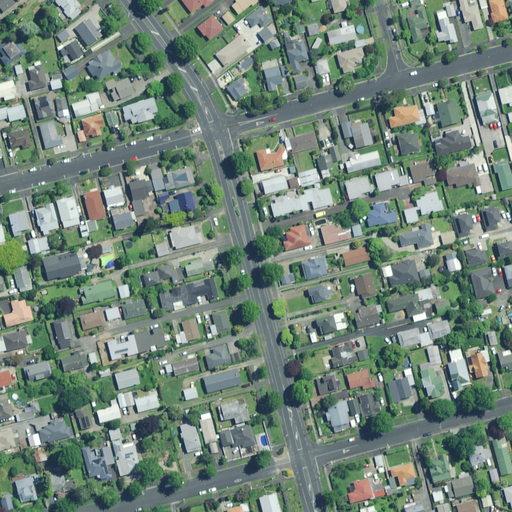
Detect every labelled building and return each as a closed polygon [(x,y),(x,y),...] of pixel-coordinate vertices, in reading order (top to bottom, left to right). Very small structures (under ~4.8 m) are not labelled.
[(0,0),(0,9),(3,14),(15,4),(12,0),(0,0)] [(57,5),(60,8),(61,7),(64,11),(63,12),(67,17),(71,21),(84,10),(74,0),(73,0),(73,1),(72,0),(57,0),(55,2),(57,5)] [(180,0),(191,13),(202,5),(205,9),(216,0),(215,0),(180,0)] [(235,0),(234,1),(236,3),(231,7),(238,16),(251,6),(252,7),(258,2),(256,0),(235,0)] [(348,1),(347,0),(330,0),(330,1),(328,1),(330,9),(332,8),(333,12),(347,9),(345,2),(348,1)] [(470,7),(468,0),(458,0),(464,23),(470,21),(472,31),(482,29),(477,6),(470,7)] [(487,8),(485,0),(478,0),(481,10),(487,8)] [(508,20),(502,0),(494,0),(488,2),(491,14),(490,14),(493,24),(508,20)] [(453,15),(450,4),(444,5),(447,17),(453,15)] [(422,41),(419,30),(428,28),(423,8),(417,9),(418,15),(416,15),(406,18),(413,43),(422,41)] [(228,12),(221,17),(228,26),(235,21),(228,12)] [(197,28),(204,37),(205,36),(209,41),(223,30),(212,16),(197,28)] [(435,34),(437,42),(443,41),(444,43),(449,41),(449,44),(457,42),(452,24),(449,25),(447,18),(438,20),(441,33),(435,34)] [(88,19),(75,29),(89,47),(102,37),(88,19)] [(302,21),(293,23),(296,35),(305,32),(302,21)] [(319,34),(316,24),(306,27),(309,37),(319,34)] [(267,42),(276,36),(268,25),(257,33),(265,44),(267,42)] [(357,39),(353,26),(327,33),(330,46),(357,39)] [(64,30),(55,37),(61,44),(70,38),(64,30)] [(304,75),(299,76),(298,73),(301,72),(299,63),(308,61),(303,37),(293,39),(293,36),(289,37),(287,32),(283,33),(292,77),(293,77),(296,90),(306,88),(304,75)] [(241,34),(215,55),(224,67),(251,46),(241,34)] [(276,36),(267,42),(274,50),(282,44),(276,36)] [(323,41),(317,38),(311,49),(317,52),(323,41)] [(0,56),(0,60),(6,68),(15,62),(12,58),(21,51),(12,40),(1,49),(4,53),(0,56)] [(59,51),(63,58),(68,55),(74,64),(86,56),(75,40),(64,47),(64,48),(59,51)] [(364,40),(355,43),(356,48),(366,46),(364,40)] [(362,48),(337,55),(340,68),(341,68),(343,74),(353,71),(352,68),(356,67),(355,64),(361,63),(360,58),(364,57),(362,48)] [(98,81),(112,73),(114,75),(123,70),(120,63),(117,59),(114,60),(109,51),(93,60),(95,63),(87,67),(93,77),(95,76),(98,81)] [(239,68),(241,70),(242,70),(244,72),(254,64),(249,57),(239,66),(240,67),(239,68)] [(314,62),(317,76),(330,73),(327,60),(314,62)] [(28,81),(30,91),(48,87),(41,62),(34,64),(35,67),(28,69),(31,81),(28,81)] [(23,74),(21,65),(14,67),(16,75),(23,74)] [(73,66),(62,72),(69,82),(79,76),(73,66)] [(267,92),(276,90),(275,86),(282,84),(279,67),(263,70),(267,92)] [(51,77),(52,82),(49,83),(51,90),(61,88),(59,80),(62,79),(61,74),(51,77)] [(241,76),(225,88),(235,101),(251,90),(241,76)] [(135,94),(128,78),(115,84),(113,80),(105,84),(108,91),(109,91),(114,102),(135,94)] [(13,81),(0,84),(0,98),(3,98),(4,101),(8,100),(17,98),(13,81)] [(501,106),(508,104),(509,108),(511,106),(511,86),(497,90),(501,106)] [(475,95),(482,126),(496,123),(495,115),(496,115),(491,91),(475,95)] [(98,112),(96,105),(101,104),(98,93),(91,95),(85,96),(86,101),(72,104),(76,118),(98,112)] [(49,95),(34,99),(39,119),(54,116),(49,95)] [(67,111),(64,99),(55,102),(58,113),(67,111)] [(157,112),(153,99),(122,108),(126,121),(130,120),(132,125),(153,119),(151,114),(157,112)] [(425,106),(427,116),(432,115),(434,124),(440,122),(442,127),(458,123),(453,100),(425,106)] [(9,109),(8,107),(0,108),(0,120),(8,119),(9,122),(26,118),(23,105),(9,109)] [(388,118),(391,128),(414,123),(415,126),(421,125),(416,106),(394,111),(395,116),(388,118)] [(114,113),(105,115),(108,127),(117,125),(114,113)] [(104,127),(101,115),(81,121),(84,131),(77,133),(80,143),(86,141),(84,137),(91,135),(92,138),(101,135),(99,128),(104,127)] [(61,135),(57,136),(54,123),(39,126),(45,150),(57,147),(64,145),(61,135)] [(352,125),(351,123),(350,123),(341,125),(344,139),(353,137),(355,149),(373,145),(368,123),(359,125),(358,123),(352,125)] [(32,147),(26,128),(7,134),(11,149),(14,148),(21,146),(22,150),(32,147)] [(420,152),(417,132),(397,135),(400,155),(405,154),(420,152)] [(314,133),(290,140),(293,154),(318,147),(314,133)] [(271,154),(269,149),(256,152),(261,172),(284,166),(283,161),(288,160),(286,150),(279,146),(275,153),(271,154)] [(342,161),(338,146),(329,149),(331,155),(317,159),(322,179),(330,177),(328,170),(335,168),(333,163),(342,161)] [(381,165),(377,152),(360,157),(359,155),(349,158),(350,162),(345,164),(348,174),(381,165)] [(414,184),(423,182),(424,186),(437,183),(435,176),(431,161),(410,167),(413,179),(414,184)] [(511,188),(511,179),(507,162),(493,166),(495,173),(497,173),(502,191),(511,188)] [(455,184),(456,188),(468,184),(469,187),(472,186),(473,189),(475,188),(478,196),(493,191),(488,174),(478,177),(477,172),(474,173),(472,166),(445,174),(448,186),(455,184)] [(165,191),(194,185),(190,168),(166,174),(166,177),(162,178),(160,169),(150,171),(155,192),(165,190),(165,191)] [(315,170),(298,174),(301,188),(319,184),(315,170)] [(391,186),(399,184),(399,187),(409,184),(406,172),(397,174),(396,171),(375,176),(379,193),(391,190),(391,186)] [(284,177),(262,182),(265,195),(287,190),(284,177)] [(297,178),(288,180),(290,189),(299,187),(297,178)] [(361,194),(370,192),(370,195),(374,194),(373,191),(371,185),(369,185),(367,178),(345,184),(349,200),(362,197),(361,194)] [(133,202),(141,200),(150,198),(148,194),(154,192),(151,180),(145,182),(145,180),(128,184),(133,202)] [(274,219),(284,216),(283,214),(302,209),(302,212),(309,210),(307,204),(311,202),(314,210),(334,205),(330,191),(329,185),(269,201),(274,219)] [(107,209),(113,207),(114,208),(126,205),(123,196),(121,187),(103,191),(107,209)] [(86,226),(88,233),(97,231),(95,221),(106,218),(99,191),(82,195),(89,221),(85,222),(86,226)] [(156,195),(158,206),(165,204),(165,201),(170,200),(169,192),(156,195)] [(195,211),(194,208),(194,205),(197,204),(195,196),(192,196),(191,192),(176,196),(177,200),(167,203),(171,215),(186,211),(187,213),(195,211)] [(420,211),(421,216),(443,210),(441,201),(438,202),(436,193),(415,198),(417,208),(414,209),(404,211),(407,224),(418,222),(416,212),(420,211)] [(64,228),(79,225),(78,219),(80,218),(74,197),(56,202),(61,223),(62,223),(64,228)] [(141,200),(133,202),(131,202),(134,212),(112,217),(115,231),(134,226),(133,224),(136,223),(135,217),(145,215),(141,200)] [(390,212),(388,203),(372,206),(373,211),(365,212),(367,221),(368,227),(397,222),(395,211),(390,212)] [(52,204),(34,210),(38,221),(36,221),(38,227),(39,226),(43,236),(49,234),(48,231),(59,228),(52,204)] [(486,232),(493,231),(492,225),(500,223),(496,207),(480,210),(486,232)] [(12,233),(29,230),(26,217),(29,217),(28,212),(8,216),(12,233)] [(471,215),(454,219),(459,241),(476,237),(471,215)] [(431,234),(436,233),(434,226),(430,227),(429,223),(421,225),(422,230),(399,236),(401,247),(416,244),(418,249),(434,246),(431,234)] [(310,237),(307,225),(290,229),(291,232),(286,234),(288,242),(283,243),(285,252),(312,245),(310,237)] [(361,225),(351,227),(353,238),(363,236),(361,225)] [(86,226),(79,228),(82,238),(88,237),(87,233),(88,233),(86,226)] [(168,232),(172,248),(175,247),(175,250),(203,243),(200,233),(195,235),(193,226),(168,232)] [(336,229),(335,226),(321,229),(325,245),(352,238),(350,232),(346,233),(345,229),(342,230),(341,227),(336,229)] [(453,233),(441,236),(443,245),(455,242),(453,233)] [(28,242),(30,254),(49,251),(46,238),(28,242)] [(511,240),(496,245),(500,256),(511,253),(511,256),(511,240)] [(168,243),(155,246),(158,258),(171,254),(168,243)] [(97,249),(99,256),(112,252),(110,246),(97,249)] [(367,248),(341,255),(345,268),(370,260),(367,248)] [(487,263),(484,250),(481,251),(480,249),(464,253),(467,265),(480,261),(481,265),(487,263)] [(87,270),(84,257),(77,258),(76,253),(65,256),(65,254),(43,260),(47,281),(60,278),(60,279),(80,274),(79,271),(87,270)] [(460,270),(456,253),(444,256),(449,273),(460,270)] [(110,256),(100,258),(102,268),(112,265),(110,256)] [(308,260),(308,262),(301,263),(305,281),(328,276),(325,265),(324,257),(308,260)] [(191,262),(191,264),(185,265),(188,276),(205,272),(202,259),(191,262)] [(213,260),(203,262),(205,271),(215,269),(213,260)] [(417,273),(414,260),(401,263),(401,264),(382,269),(384,278),(389,277),(391,288),(412,282),(413,288),(422,286),(421,281),(431,279),(428,270),(417,273)] [(179,283),(179,281),(184,279),(181,269),(176,270),(175,267),(170,268),(169,265),(156,269),(157,272),(142,275),(145,288),(163,283),(163,280),(171,278),(173,285),(179,283)] [(511,265),(503,268),(508,288),(511,286),(511,265)] [(13,269),(18,288),(19,288),(20,293),(32,290),(26,266),(13,269)] [(496,295),(493,282),(489,283),(488,278),(492,277),(490,268),(470,273),(476,300),(496,295)] [(294,273),(280,277),(283,285),(296,282),(294,273)] [(358,296),(361,296),(362,300),(376,297),(374,289),(371,274),(354,278),(358,296)] [(186,286),(191,305),(198,303),(197,298),(206,295),(208,301),(219,298),(213,278),(200,282),(201,285),(196,287),(195,283),(186,286)] [(116,288),(112,289),(111,282),(79,290),(80,295),(84,294),(85,296),(81,297),(83,305),(99,301),(99,303),(103,302),(103,300),(114,298),(118,297),(116,288)] [(306,289),(309,298),(312,297),(314,304),(330,299),(328,295),(332,294),(328,282),(306,289)] [(127,286),(118,288),(121,300),(130,297),(127,286)] [(191,305),(186,286),(158,293),(163,313),(174,310),(175,312),(185,310),(184,307),(191,305)] [(415,295),(386,303),(389,313),(405,309),(408,319),(412,318),(414,323),(426,319),(423,310),(434,307),(430,289),(417,292),(414,293),(415,295)] [(10,302),(13,312),(2,315),(6,328),(33,320),(29,308),(27,308),(25,300),(18,302),(17,300),(10,302)] [(122,306),(125,320),(146,315),(143,300),(122,306)] [(487,308),(486,301),(476,303),(477,310),(487,308)] [(120,318),(117,307),(105,310),(108,321),(120,318)] [(376,307),(353,313),(357,329),(380,323),(376,307)] [(107,325),(103,311),(79,317),(83,331),(107,325)] [(214,325),(209,327),(212,336),(231,331),(226,311),(212,315),(214,325)] [(347,328),(343,313),(315,321),(321,341),(340,336),(338,331),(347,328)] [(60,349),(70,346),(68,340),(72,339),(67,319),(53,323),(60,349)] [(196,319),(182,322),(184,332),(180,333),(180,335),(175,336),(177,344),(201,339),(196,319)] [(401,349),(420,344),(422,348),(433,344),(432,340),(450,335),(446,320),(396,334),(401,349)] [(133,336),(138,354),(150,351),(149,348),(156,346),(156,349),(165,347),(161,329),(153,331),(154,336),(147,338),(146,333),(133,336)] [(28,344),(33,343),(30,333),(26,334),(25,331),(2,337),(0,337),(0,353),(6,352),(29,347),(28,344)] [(497,345),(494,332),(487,334),(490,346),(497,345)] [(133,336),(129,337),(127,338),(128,342),(117,345),(116,340),(107,343),(112,361),(121,358),(120,356),(127,354),(127,357),(138,354),(133,336)] [(367,350),(366,348),(353,351),(351,341),(337,345),(338,348),(331,349),(333,359),(329,360),(331,369),(334,368),(369,359),(367,350)] [(238,353),(236,353),(230,355),(228,356),(225,346),(212,350),(214,354),(205,356),(209,370),(224,366),(240,361),(238,353)] [(511,370),(511,359),(509,346),(496,350),(501,368),(507,367),(508,372),(511,370)] [(75,356),(61,359),(64,372),(88,366),(83,348),(74,351),(75,356)] [(476,379),(489,375),(485,363),(490,361),(487,351),(470,357),(472,365),(468,367),(470,374),(474,373),(476,379)] [(95,353),(88,355),(90,365),(97,363),(95,353)] [(186,357),(187,360),(165,366),(167,374),(173,372),(174,377),(199,370),(196,360),(195,355),(186,357)] [(439,355),(429,357),(431,366),(441,364),(439,355)] [(447,364),(454,391),(462,389),(461,387),(471,384),(464,360),(447,364)] [(21,382),(27,380),(29,384),(53,377),(48,361),(26,368),(17,371),(21,382)] [(241,385),(237,368),(202,377),(207,394),(241,385)] [(111,376),(109,369),(98,372),(100,378),(111,376)] [(404,371),(405,376),(394,378),(394,381),(387,383),(393,404),(400,402),(399,400),(412,397),(409,386),(415,385),(411,369),(404,371)] [(438,391),(445,390),(444,386),(446,385),(445,376),(435,378),(433,369),(420,372),(423,389),(425,388),(427,397),(431,396),(431,399),(440,397),(438,391)] [(136,370),(114,375),(118,390),(140,385),(136,370)] [(347,376),(350,389),(362,386),(363,390),(374,387),(369,370),(347,376)] [(12,385),(8,371),(0,372),(0,391),(5,390),(4,387),(12,385)] [(328,394),(327,391),(336,389),(336,391),(342,390),(340,380),(336,381),(334,375),(316,379),(319,395),(328,394)] [(183,391),(186,402),(198,398),(195,388),(183,391)] [(131,392),(117,395),(120,408),(134,405),(131,392)] [(379,404),(375,405),(372,394),(359,398),(360,405),(359,405),(362,417),(381,412),(379,404)] [(0,420),(13,418),(10,406),(8,395),(0,397),(0,420)] [(134,400),(137,413),(159,408),(156,395),(134,400)] [(120,418),(115,398),(110,400),(112,408),(96,411),(99,423),(120,418)] [(217,407),(221,422),(234,418),(235,425),(250,421),(244,399),(217,407)] [(356,399),(348,401),(351,417),(360,415),(356,399)] [(329,412),(325,413),(327,422),(330,421),(333,434),(341,432),(339,424),(350,421),(345,401),(327,406),(329,412)] [(17,422),(35,417),(35,415),(40,414),(37,404),(30,405),(31,408),(24,409),(25,412),(15,415),(17,422)] [(88,408),(76,411),(80,425),(82,425),(83,429),(92,427),(88,408)] [(204,444),(208,444),(210,454),(219,452),(217,441),(210,414),(200,416),(201,420),(198,421),(204,444)] [(50,424),(50,425),(43,426),(44,429),(38,431),(42,445),(71,438),(69,427),(64,428),(62,422),(55,424),(55,422),(50,424)] [(181,439),(183,439),(186,454),(201,450),(194,422),(179,426),(181,433),(180,433),(181,439)] [(253,440),(248,424),(218,433),(222,448),(253,440)] [(119,428),(109,431),(111,440),(122,437),(119,428)] [(0,452),(20,446),(16,430),(0,434),(0,452)] [(37,435),(27,438),(30,448),(40,445),(37,435)] [(499,446),(497,440),(491,442),(501,477),(511,473),(511,466),(505,444),(499,446)] [(126,454),(123,454),(120,441),(113,443),(116,456),(121,476),(134,472),(133,467),(138,466),(134,451),(126,454)] [(102,450),(104,457),(95,459),(92,446),(81,449),(89,478),(99,476),(100,481),(109,478),(106,466),(114,464),(111,455),(109,448),(102,450)] [(469,450),(470,454),(467,454),(470,464),(471,467),(486,463),(485,460),(490,459),(487,449),(483,450),(482,447),(469,450)] [(44,448),(33,450),(36,463),(47,461),(44,448)] [(449,469),(445,455),(432,458),(435,469),(429,470),(432,484),(457,477),(454,468),(449,469)] [(384,466),(381,456),(374,458),(377,468),(384,466)] [(389,470),(392,478),(396,477),(399,486),(407,484),(406,481),(417,478),(412,463),(389,470)] [(67,492),(61,468),(43,473),(46,483),(49,494),(59,491),(60,494),(67,492)] [(496,470),(489,471),(492,483),(499,481),(496,470)] [(474,493),(468,472),(457,475),(458,480),(446,484),(448,492),(447,492),(449,500),(474,493)] [(32,475),(15,478),(20,504),(37,500),(32,475)] [(383,489),(380,476),(353,483),(356,493),(348,495),(350,505),(385,495),(383,489)] [(506,504),(510,503),(511,510),(511,509),(511,487),(503,489),(506,504)] [(444,500),(441,491),(432,494),(434,503),(444,500)] [(280,511),(276,494),(259,499),(262,511),(280,511)] [(10,495),(0,497),(0,501),(2,511),(5,511),(13,510),(10,495)] [(490,495),(480,498),(483,509),(493,506),(490,495)] [(475,511),(472,501),(456,506),(457,511),(475,511)] [(245,511),(249,511),(247,503),(240,505),(240,507),(227,510),(227,511),(245,511)]
